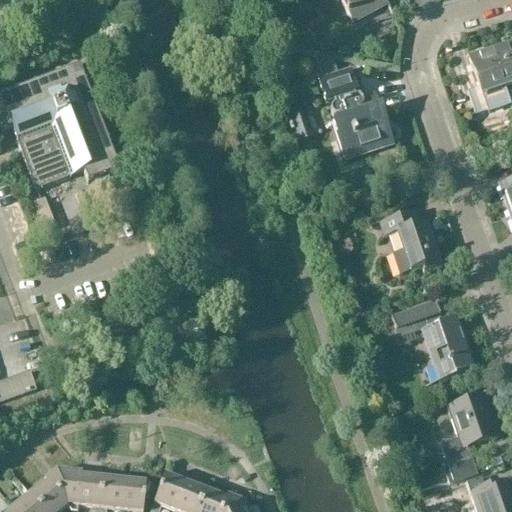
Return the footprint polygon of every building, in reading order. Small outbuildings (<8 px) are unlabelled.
[(336,0),(352,28),(387,9),(382,0),(336,0)] [(511,46),(491,54),(504,92),(511,88),(511,46)] [(504,92),(491,54),(468,61),(478,92),(466,95),(474,119),(493,113),(487,97),(504,92)] [(11,132),(16,145),(35,195),(83,176),(87,187),(122,173),(81,65),(0,96),(0,134),(1,136),(11,132)] [(343,164),(389,149),(384,133),(386,133),(380,112),(359,119),(358,114),(362,107),(354,104),(353,99),(357,98),(349,73),(317,83),(325,107),(332,105),(333,110),(330,117),(337,122),(338,126),(331,128),(343,164)] [(298,109),(282,114),(293,148),(309,142),(298,109)] [(159,149),(144,155),(148,166),(163,160),(159,149)] [(511,184),(498,190),(506,214),(511,211),(511,184)] [(392,260),(399,281),(419,274),(421,278),(441,271),(426,226),(420,228),(416,216),(379,228),(383,241),(395,237),(401,256),(392,260)] [(423,335),(429,353),(440,385),(449,381),(451,386),(455,384),(454,380),(473,374),(468,360),(471,358),(467,345),(463,346),(455,323),(441,327),(433,306),(390,321),(397,343),(423,335)] [(28,376),(0,385),(0,406),(34,395),(28,376)] [(441,450),(449,473),(448,473),(448,472),(443,474),(448,489),(452,487),(453,488),(477,480),(468,453),(499,442),(485,399),(447,412),(458,444),(441,450)] [(63,511),(66,509),(79,511),(82,476),(55,473),(45,482),(27,496),(39,511),(63,511)] [(90,511),(98,511),(102,478),(82,476),(79,511),(91,511),(90,511)] [(160,511),(161,511),(164,511),(175,511),(186,484),(165,476),(151,511),(160,511)] [(120,511),(124,481),(102,478),(98,511),(120,511)] [(142,511),(145,483),(124,481),(120,511),(142,511)] [(511,511),(511,497),(507,483),(469,496),(474,511),(511,511)] [(198,511),(207,491),(186,484),(175,511),(198,511)] [(227,499),(207,491),(198,511),(243,511),(240,505),(227,499)] [(39,511),(27,496),(10,510),(12,511),(39,511)]
